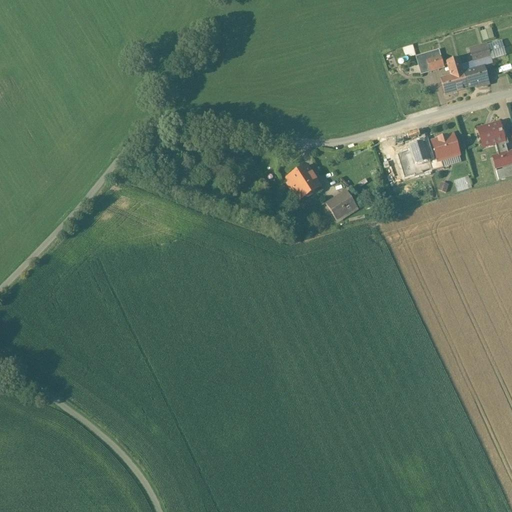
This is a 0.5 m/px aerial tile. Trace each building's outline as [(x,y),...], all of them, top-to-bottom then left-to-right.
[(479,31),(482,41),(494,38),(490,28),(479,31)] [(487,49),(470,53),(473,62),(489,57),(487,49)] [(438,51),(416,57),(421,75),(429,72),(426,61),(440,57),(438,51)] [(440,57),(426,61),(429,72),(443,68),(440,57)] [(447,63),(451,77),(462,73),(458,60),(447,63)] [(483,67),(462,73),(467,89),(480,86),(480,87),(488,85),(483,67)] [(451,77),(440,80),(445,95),(467,89),(462,73),(451,77)] [(498,125),(491,127),(491,126),(477,130),(483,149),(496,145),(504,143),(504,142),(499,124),(498,124),(498,125)] [(445,137),(438,139),(439,140),(432,143),(434,149),(437,162),(440,161),(458,155),(453,136),(445,138),(445,137)] [(504,143),(496,145),(499,156),(507,154),(504,143)] [(437,162),(434,149),(425,152),(431,171),(443,168),(440,161),(437,162)] [(499,156),(492,158),(495,170),(511,164),(511,152),(507,154),(499,156)] [(320,188),(306,166),(286,179),(289,184),(287,186),(290,191),(293,190),(300,201),(320,188)] [(511,167),(496,172),(498,180),(511,176),(511,167)] [(446,192),(448,185),(441,183),(439,190),(446,192)] [(346,192),(325,205),(335,220),(356,207),(346,192)]
